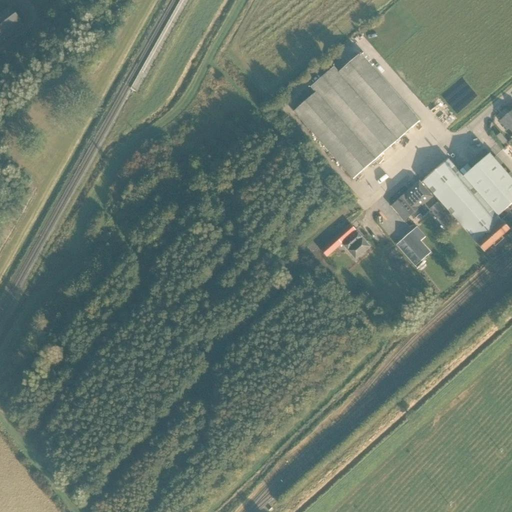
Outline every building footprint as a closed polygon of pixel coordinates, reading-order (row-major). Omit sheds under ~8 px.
[(0,14),(0,41),(24,24),(10,6),(0,14)] [(419,121),(361,54),(339,73),(334,67),(311,87),(316,93),(294,112),(353,179),(419,121)] [(511,131),(511,110),(500,121),(507,130),(509,128),(511,131)] [(496,137),(503,145),(507,141),(500,133),(496,137)] [(422,181),(434,195),(476,243),(483,252),(509,229),(502,221),(497,216),(511,202),(511,179),(489,154),(463,177),(448,159),(422,181)] [(432,197),(419,182),(408,191),(397,201),(410,215),(419,207),(421,210),(418,212),(423,217),(430,211),(431,211),(430,210),(424,203),(432,197)] [(430,211),(447,232),(457,224),(438,202),(430,210),(431,211),(430,211)] [(350,224),(320,250),(327,257),(342,244),(348,251),(347,251),(355,260),(370,247),(350,224)] [(412,231),(403,240),(422,261),(431,253),(412,231)]
